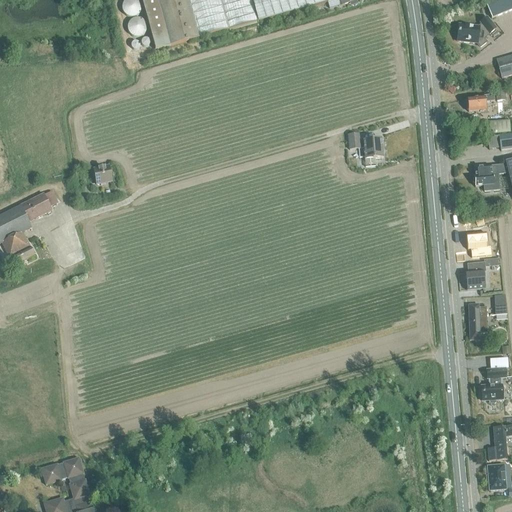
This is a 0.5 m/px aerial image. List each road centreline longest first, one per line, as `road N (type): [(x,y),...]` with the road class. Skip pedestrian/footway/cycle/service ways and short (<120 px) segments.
road 1 (secondary): [(464,511),(414,0)]
road 2 (track): [(448,349),(92,453)]
road 3 (track): [(92,453),(69,423),(57,301),(64,221)]
